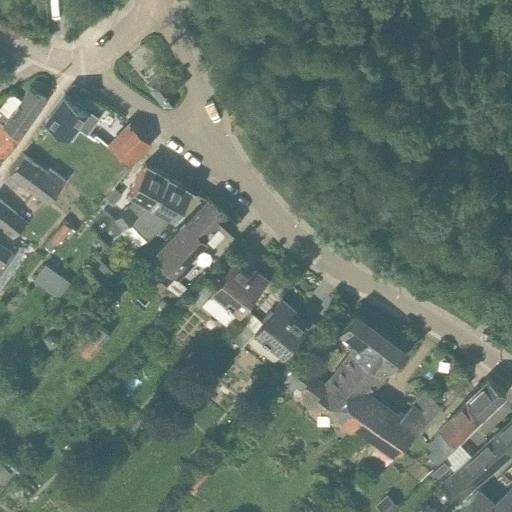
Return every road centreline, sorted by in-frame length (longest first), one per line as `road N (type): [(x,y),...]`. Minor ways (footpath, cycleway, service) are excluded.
road 1 (residential): [(511,375),(260,208),(208,146)]
road 2 (residential): [(208,146),(80,68)]
road 3 (residential): [(208,146),(197,90),(161,8)]
road 4 (residential): [(0,171),(80,68)]
